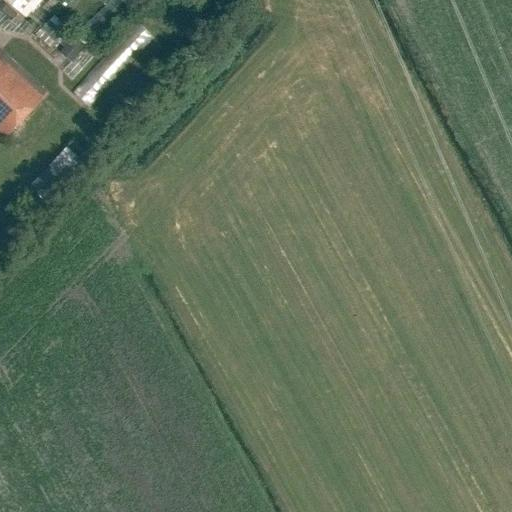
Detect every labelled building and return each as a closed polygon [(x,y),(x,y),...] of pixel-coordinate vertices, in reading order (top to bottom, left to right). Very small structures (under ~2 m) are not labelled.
[(39,0),(4,0),(26,17),(39,0)] [(18,16),(4,3),(0,7),(0,12),(11,23),(18,16)] [(58,48),(72,32),(56,17),(42,33),(58,48)] [(96,105),(153,32),(139,20),(81,93),(96,105)] [(84,47),(92,39),(80,29),(59,53),(71,64),(85,48),(84,47)] [(0,140),(2,143),(47,95),(0,50),(0,140)] [(55,195),(84,165),(66,148),(24,192),(44,210),(57,197),(55,195)]
